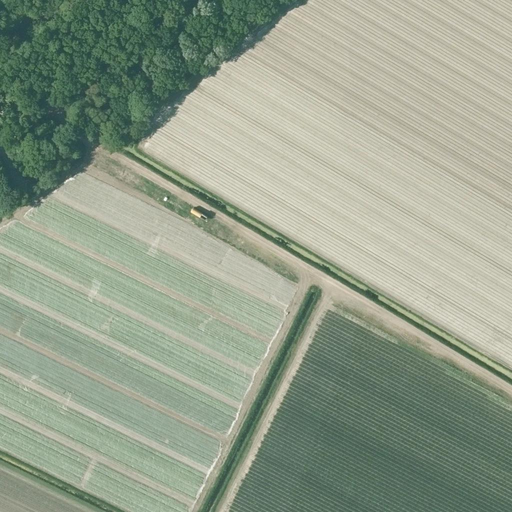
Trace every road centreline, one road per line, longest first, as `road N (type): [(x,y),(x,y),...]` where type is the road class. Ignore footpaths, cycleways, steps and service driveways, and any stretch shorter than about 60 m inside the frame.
road 1 (track): [(511,392),(123,159),(95,150),(47,103)]
road 2 (unclassified): [(0,141),(184,0)]
